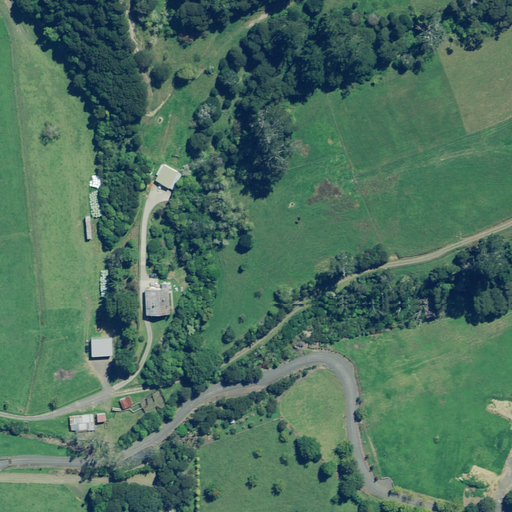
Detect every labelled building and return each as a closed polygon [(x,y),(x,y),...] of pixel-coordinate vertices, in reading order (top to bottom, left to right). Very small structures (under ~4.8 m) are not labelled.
[(181,177),(161,167),(153,182),(173,192),(181,177)] [(168,289),(144,290),(145,314),(169,313),(168,289)] [(111,355),(111,338),(90,338),(91,355),(111,355)] [(132,405),(129,396),(119,400),(122,409),(132,405)] [(70,432),(76,431),(76,434),(89,433),(89,430),(93,430),(92,415),(69,417),(70,432)]
